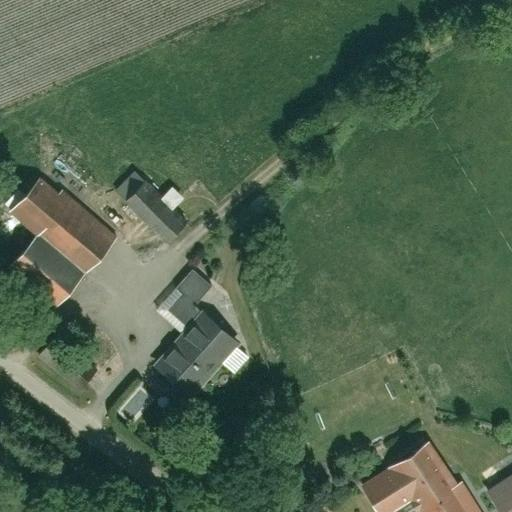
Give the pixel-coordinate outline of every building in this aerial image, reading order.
[(46,171),(10,211),(84,275),(119,235),(46,171)] [(152,177),(124,207),(163,244),(191,215),(152,177)] [(38,245),(13,274),(57,312),(82,283),(38,245)] [(160,311),(188,336),(162,365),(195,394),(237,346),(224,335),(226,333),(178,291),(160,311)] [(59,340),(42,363),(78,389),(95,366),(59,340)] [(366,494),(377,511),(417,511),(418,511),(511,511),(511,480),(480,501),(444,436),(392,465),(398,474),(366,494)] [(0,456),(0,475),(10,464),(0,456)]
